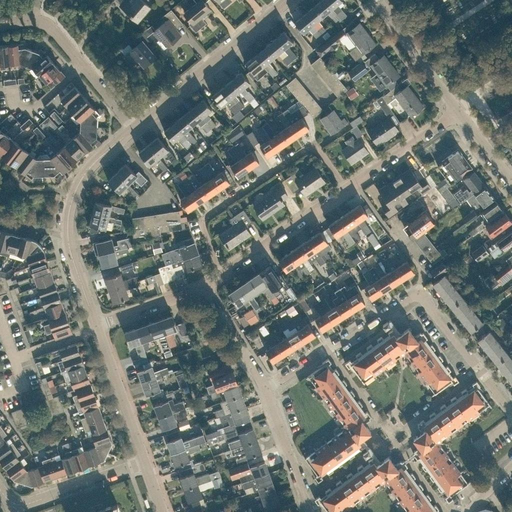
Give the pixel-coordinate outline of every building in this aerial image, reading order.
[(125,0),(120,6),(137,21),(149,6),(141,0),(125,0)] [(195,0),(197,2),(184,13),(191,21),(190,22),(196,29),(205,22),(202,19),(207,15),(206,14),(210,10),(202,0),(195,0)] [(336,23),(341,19),(325,0),(319,0),(313,5),(322,16),(327,12),(336,23)] [(325,0),(341,19),(346,15),(337,4),(340,0),(325,0)] [(316,20),(322,16),(313,5),(304,13),(322,35),(327,31),(321,25),(316,20)] [(165,21),(153,31),(160,40),(161,38),(167,46),(181,35),(173,26),(180,20),(171,9),(161,17),(165,21)] [(322,35),(304,13),(294,22),(298,27),(303,32),(308,28),(317,40),(322,35)] [(349,51),(354,59),(357,57),(375,43),(359,22),(346,32),(347,33),(345,35),(341,29),(316,50),(320,55),(329,48),(330,50),(337,44),(336,43),(339,40),(343,44),(344,43),(350,50),(349,51)] [(283,31),(274,39),(292,61),(297,57),(287,45),(292,42),(283,31)] [(133,48),(124,56),(131,65),(138,59),(143,65),(155,56),(144,44),(149,40),(146,37),(147,37),(143,32),(129,44),(133,48)] [(264,47),(273,58),(278,54),(287,65),(292,61),(274,39),(264,47)] [(25,42),(17,44),(19,62),(26,65),(31,49),(26,47),(25,42)] [(9,64),(19,62),(17,44),(7,45),(9,64)] [(0,45),(0,68),(0,69),(6,68),(5,64),(9,64),(7,45),(0,45)] [(255,55),(273,77),(278,73),(268,61),(273,58),(264,47),(255,55)] [(32,67),(46,54),(40,48),(37,51),(31,49),(26,65),(32,67)] [(361,61),(348,72),(354,80),(368,70),(368,69),(370,68),(368,66),(370,64),(377,73),(371,78),(380,89),(399,75),(383,54),(378,58),(374,53),(364,61),(364,60),(361,62),(361,61)] [(364,53),(356,59),(359,63),(367,57),(364,53)] [(53,62),(46,54),(32,67),(39,75),(53,62)] [(273,77),(255,55),(245,63),(253,74),(258,69),(268,81),(273,77)] [(314,69),(323,61),(319,57),(310,64),(314,69)] [(323,61),(314,69),(318,73),(327,66),(323,61)] [(53,62),(39,75),(46,83),(46,82),(51,88),(64,75),(53,62)] [(327,66),(318,73),(322,78),(331,70),(327,66)] [(331,70),(322,78),(326,83),(335,75),(331,70)] [(243,95),(244,96),(249,102),(254,97),(248,91),(247,92),(243,87),(249,82),(240,72),(230,80),(239,90),(239,91),(243,95)] [(284,75),(278,81),(281,85),(287,79),(284,75)] [(335,75),(326,83),(330,87),(339,80),(335,75)] [(286,85),(290,89),(299,81),(295,77),(286,85)] [(234,94),(238,91),(239,90),(230,80),(221,88),(239,110),(244,106),(234,94)] [(330,87),(334,92),(343,84),(339,80),(330,87)] [(275,81),(270,85),(274,90),(279,85),(275,81)] [(294,94),(303,86),(299,81),(290,89),(294,94)] [(59,98),(66,106),(81,93),(70,82),(66,86),(69,89),(59,98)] [(347,89),(343,84),(334,92),(338,97),(347,89)] [(381,95),(387,104),(396,97),(410,115),(422,105),(406,85),(400,90),(396,85),(382,96),(382,95),(381,95)] [(307,91),(303,86),(294,94),(298,99),(307,91)] [(351,99),(358,94),(353,86),(346,92),(351,99)] [(239,110),(221,88),(211,96),(220,106),(225,102),(234,114),(239,110)] [(311,95),(307,91),(298,99),(302,103),(311,95)] [(87,101),(81,93),(66,106),(73,114),(87,101)] [(302,103),(302,104),(305,108),(315,100),(311,95),(302,103)] [(376,99),(372,102),(376,108),(380,106),(387,115),(392,112),(387,104),(381,95),(376,99)] [(202,99),(192,107),(211,129),(216,124),(206,113),(211,109),(202,99)] [(305,108),(309,112),(319,104),(315,100),(305,108)] [(94,108),(87,101),(73,114),(80,121),(94,108)] [(282,112),(298,135),(308,127),(301,117),(309,112),(305,108),(302,104),(291,112),(288,107),(282,112)] [(319,104),(309,112),(313,117),(323,109),(319,104)] [(327,114),(321,118),(331,133),(346,122),(343,118),(340,120),(333,110),(332,110),(329,106),(323,109),(327,114)] [(183,115),(192,125),(197,121),(206,132),(211,129),(192,107),(183,115)] [(96,110),(94,108),(80,121),(80,126),(96,127),(97,116),(99,114),(96,110)] [(239,110),(234,114),(232,116),(237,122),(244,116),(239,110)] [(298,135),(282,112),(277,115),(285,127),(280,131),(288,142),(298,135)] [(173,122),(192,144),(197,140),(187,129),(192,125),(183,115),(173,122)] [(360,115),(349,122),(353,127),(363,120),(360,115)] [(48,116),(43,120),(46,124),(52,130),(56,126),(48,116)] [(388,117),(368,131),(377,144),(397,130),(388,117)] [(192,144),(173,122),(164,131),(172,141),(173,141),(177,146),(181,142),(192,155),(196,151),(191,145),(192,144)] [(288,142),(280,131),(275,134),(267,122),(261,126),(277,149),(288,142)] [(62,124),(58,128),(62,132),(66,129),(62,124)] [(356,125),(351,128),(357,137),(362,133),(356,125)] [(96,138),(96,127),(80,126),(80,131),(92,145),(94,143),(98,140),(96,138)] [(277,149),(261,126),(256,129),(264,142),(259,145),(267,156),(277,149)] [(8,129),(6,130),(0,138),(0,153),(0,154),(12,139),(5,133),(8,129)] [(92,145),(80,131),(79,131),(72,137),(85,152),(92,145)] [(233,131),(227,135),(231,141),(237,137),(233,131)] [(246,135),(248,138),(253,145),(259,141),(252,131),(246,135)] [(49,136),(45,139),(49,144),(53,140),(49,136)] [(157,136),(148,144),(158,157),(164,152),(167,155),(166,156),(172,163),(177,159),(181,163),(183,160),(176,152),(173,155),(157,136)] [(348,145),(342,150),(351,162),(367,151),(358,138),(355,140),(352,136),(345,140),(348,145)] [(77,158),(85,152),(72,137),(64,144),(77,158)] [(20,145),(12,139),(0,154),(9,160),(20,145)] [(199,153),(209,145),(204,140),(200,144),(201,145),(196,149),(199,153)] [(232,146),(248,169),(258,162),(251,151),(246,154),(237,142),(232,146)] [(70,165),(77,158),(64,144),(57,151),(70,165)] [(158,157),(148,144),(138,152),(149,165),(155,159),(158,162),(157,163),(163,171),(167,167),(158,157)] [(9,160),(17,167),(29,151),(20,145),(9,160)] [(248,169),(232,146),(227,149),(235,162),(230,165),(237,176),(248,169)] [(29,152),(17,167),(25,173),(37,158),(34,155),(36,153),(31,149),(29,152)] [(416,199),(434,222),(452,208),(452,209),(459,204),(446,187),(457,179),(457,178),(471,167),(458,149),(442,161),(443,163),(438,166),(446,177),(440,181),(436,184),(431,188),(416,199)] [(62,172),(70,165),(57,151),(50,157),(62,172)] [(43,158),(44,174),(53,174),(56,177),(62,172),(50,157),(43,158)] [(34,175),(44,174),(43,158),(37,158),(25,173),(31,178),(34,175)] [(208,162),(203,166),(218,189),(229,182),(221,171),(216,174),(208,162)] [(116,172),(128,183),(134,178),(137,180),(136,181),(143,188),(149,182),(146,178),(143,180),(125,163),(116,172)] [(208,196),(218,189),(203,166),(197,169),(206,181),(201,185),(208,196)] [(294,173),(284,180),(292,191),(299,186),(305,195),(324,181),(314,167),(298,179),(294,173)] [(399,175),(410,191),(417,187),(421,193),(431,187),(424,177),(418,181),(409,168),(399,175)] [(183,170),(178,174),(182,179),(187,175),(183,170)] [(466,198),(472,194),(471,193),(483,183),(473,171),(463,179),(471,189),(469,190),(467,188),(459,195),(463,200),(466,198)] [(138,193),(128,183),(116,172),(108,180),(119,192),(125,186),(128,189),(127,190),(134,197),(138,193)] [(432,179),(428,174),(424,177),(431,187),(431,188),(436,184),(432,179)] [(403,196),(410,191),(399,175),(388,182),(400,198),(398,199),(403,206),(408,203),(403,196)] [(208,196),(201,185),(196,188),(187,176),(182,180),(198,203),(208,196)] [(436,176),(432,179),(436,184),(440,181),(436,176)] [(198,203),(182,180),(177,183),(185,196),(180,199),(188,210),(198,203)] [(400,198),(388,182),(378,189),(386,202),(381,206),(388,216),(397,210),(393,203),(398,199),(400,198)] [(275,191),(253,206),(262,219),(284,204),(281,200),(287,195),(280,185),(273,189),(275,191)] [(472,205),(474,204),(476,207),(481,203),(484,207),(494,199),(484,185),(472,194),(466,198),(472,205)] [(108,217),(108,216),(110,208),(114,209),(114,211),(123,213),(125,208),(111,205),(113,200),(105,198),(104,203),(95,201),(92,212),(108,217)] [(471,235),(488,223),(487,222),(502,210),(496,202),(483,212),(486,216),(481,220),(482,222),(468,232),(471,235)] [(360,204),(349,211),(357,222),(365,234),(370,231),(366,223),(365,223),(362,218),(367,214),(360,204)] [(233,226),(220,235),(228,247),(249,233),(245,226),(252,222),(243,209),(229,219),(233,226)] [(409,222),(402,227),(411,239),(434,222),(425,210),(416,216),(409,222)] [(473,210),(462,218),(466,224),(478,215),(473,210)] [(175,223),(174,211),(167,212),(169,224),(175,223)] [(352,225),(357,222),(349,211),(339,218),(355,241),(360,238),(352,225)] [(488,223),(483,227),(490,237),(511,222),(504,211),(488,223)] [(108,217),(92,212),(89,224),(90,224),(90,232),(99,231),(100,227),(105,228),(108,220),(111,221),(111,222),(121,225),(122,220),(108,216),(108,217)] [(169,224),(167,212),(161,213),(163,225),(169,224)] [(163,225),(161,213),(155,214),(157,226),(163,225)] [(413,213),(407,218),(409,222),(416,216),(413,213)] [(157,226),(155,214),(149,215),(151,227),(157,226)] [(149,215),(143,216),(145,228),(151,227),(149,215)] [(355,241),(339,218),(328,225),(329,226),(336,236),(341,232),(349,245),(355,241)] [(160,226),(145,228),(139,229),(133,230),(135,236),(146,234),(146,237),(161,234),(160,226)] [(329,226),(325,229),(332,239),(336,236),(329,226)] [(325,229),(321,232),(327,242),(332,239),(325,229)] [(500,243),(489,251),(493,257),(511,242),(511,229),(498,240),(500,243)] [(4,254),(10,233),(0,230),(0,248),(3,249),(1,254),(4,254)] [(331,248),(327,242),(321,232),(320,231),(309,238),(325,261),(331,258),(326,251),(331,248)] [(416,243),(426,236),(422,231),(413,239),(416,243)] [(21,236),(10,233),(4,254),(9,256),(10,251),(16,253),(21,236)] [(372,233),(367,236),(374,246),(379,243),(372,233)] [(27,256),(38,243),(37,242),(34,239),(21,236),(16,253),(27,256)] [(426,236),(416,243),(420,248),(430,240),(426,236)] [(96,242),(92,242),(94,251),(98,250),(99,254),(128,246),(132,245),(129,237),(117,240),(118,244),(113,245),(111,238),(96,242)] [(179,246),(161,253),(165,265),(198,253),(194,241),(192,237),(183,240),(185,244),(179,246)] [(320,265),(325,261),(309,238),(299,245),(307,256),(311,262),(315,259),(320,265)] [(433,245),(430,240),(420,248),(424,253),(433,245)] [(158,241),(152,242),(154,253),(162,251),(158,241)] [(40,244),(38,243),(27,256),(30,266),(47,260),(43,250),(41,246),(40,244)] [(299,245),(289,252),(305,275),(310,272),(309,271),(313,268),(306,257),(307,256),(299,245)] [(424,253),(425,254),(435,247),(433,245),(424,253)] [(483,245),(473,253),(479,261),(489,253),(483,245)] [(129,251),(128,246),(99,254),(102,266),(117,262),(115,255),(129,251)] [(435,247),(425,254),(429,259),(438,251),(435,247)] [(439,252),(438,251),(429,259),(433,264),(446,253),(443,248),(439,252)] [(305,275),(289,252),(278,260),(286,271),(291,267),(299,279),(305,275)] [(158,267),(160,272),(164,283),(174,279),(176,274),(174,270),(182,267),(183,271),(202,265),(198,253),(165,265),(158,267)] [(394,253),(389,256),(394,263),(399,260),(394,253)] [(466,262),(472,257),(469,254),(464,258),(466,262)] [(403,278),(396,267),(394,263),(389,256),(383,260),(390,271),(385,274),(393,285),(403,278)] [(349,258),(346,260),(351,267),(355,264),(352,259),(351,258),(349,258)] [(50,270),(47,260),(30,266),(34,276),(50,270)] [(407,260),(396,267),(403,278),(414,271),(407,260)] [(511,261),(509,264),(495,276),(501,284),(511,275),(511,261)] [(132,262),(122,265),(120,266),(122,272),(134,268),(132,262)] [(442,262),(431,271),(436,277),(448,268),(442,262)] [(270,265),(259,272),(275,295),(280,292),(276,287),(284,281),(279,274),(277,276),(270,265)] [(393,285),(385,274),(380,277),(373,266),(368,269),(382,292),(393,285)] [(382,292),(368,269),(362,273),(369,284),(364,287),(371,299),(382,292)] [(37,286),(54,280),(50,270),(34,276),(30,277),(32,281),(35,280),(37,286)] [(164,283),(160,272),(137,280),(140,286),(156,280),(158,285),(164,283)] [(249,279),(257,291),(262,287),(274,304),(279,301),(275,295),(259,272),(249,279)] [(105,278),(109,290),(137,280),(135,276),(123,280),(120,273),(105,278)] [(443,273),(431,282),(436,288),(437,288),(440,292),(439,292),(443,297),(443,296),(446,300),(450,306),(462,297),(443,273)] [(249,279),(239,286),(250,303),(257,312),(262,308),(252,294),(257,291),(249,279)] [(57,290),(54,280),(37,286),(32,288),(34,292),(39,290),(41,296),(57,290)] [(137,280),(109,290),(113,301),(128,296),(126,289),(138,285),(137,280)] [(345,284),(339,287),(354,310),(364,303),(357,292),(352,295),(345,284)] [(239,286),(229,293),(236,305),(242,301),(246,306),(250,303),(239,286)] [(290,286),(285,289),(292,300),(298,297),(290,286)] [(9,289),(11,295),(16,293),(19,292),(17,287),(9,289)] [(343,316),(354,310),(339,287),(334,291),(341,302),(336,305),(343,316)] [(61,300),(57,290),(36,298),(37,301),(42,299),(44,306),(61,300)] [(20,304),(16,293),(11,295),(15,305),(20,304)] [(304,310),(305,311),(310,308),(303,297),(298,301),(304,310)] [(324,297),(318,301),(333,323),(343,316),(336,305),(331,309),(324,297)] [(462,297),(450,306),(455,312),(456,312),(459,315),(458,316),(462,320),(463,320),(466,324),(465,324),(470,330),(481,321),(462,297)] [(48,317),(64,311),(61,300),(44,306),(48,317)] [(333,323),(318,301),(313,304),(314,306),(312,308),(315,313),(317,311),(320,315),(315,319),(322,330),(333,323)] [(24,314),(20,304),(15,305),(19,316),(24,314)] [(292,304),(285,309),(290,316),(296,311),(292,304)] [(252,308),(244,313),(250,324),(258,319),(252,308)] [(68,321),(64,311),(48,317),(50,322),(43,325),(45,329),(68,321)] [(27,312),(24,314),(19,316),(21,321),(26,319),(26,322),(30,320),(27,312)] [(165,333),(171,350),(172,354),(177,352),(176,347),(175,347),(174,344),(175,344),(170,331),(177,328),(172,315),(160,319),(165,333)] [(290,319),(304,341),(315,334),(308,323),(303,326),(295,315),(290,319)] [(481,321),(470,330),(477,339),(488,329),(493,326),(485,317),(481,321)] [(148,323),(153,337),(158,335),(164,352),(171,350),(165,333),(160,319),(148,323)] [(293,348),(304,341),(290,319),(284,322),(289,329),(290,329),(292,333),(286,337),(293,348)] [(499,320),(493,325),(499,333),(505,328),(499,320)] [(68,321),(45,329),(46,333),(53,331),(55,337),(72,332),(68,321)] [(183,321),(178,323),(183,336),(188,334),(183,321)] [(148,339),(153,337),(148,323),(137,328),(145,351),(145,350),(150,349),(149,345),(150,344),(148,339)] [(264,324),(259,328),(264,336),(271,346),(265,350),(272,361),(283,354),(269,332),(264,324)] [(349,359),(344,363),(348,367),(351,365),(363,382),(402,354),(406,355),(434,393),(431,395),(432,395),(451,381),(453,384),(458,380),(454,376),(450,379),(446,373),(450,370),(447,365),(442,368),(438,362),(442,359),(439,354),(435,357),(430,351),(434,348),(431,344),(427,347),(422,341),(427,338),(422,332),(421,333),(420,332),(414,336),(408,328),(399,334),(394,327),(387,332),(390,336),(384,340),(381,336),(376,339),(380,344),(374,348),(370,344),(366,347),(369,351),(363,356),(360,352),(355,355),(358,359),(352,364),(349,359)] [(145,351),(137,328),(125,332),(129,345),(135,343),(140,358),(146,356),(145,350),(145,351)] [(293,348),(286,337),(281,340),(275,329),(269,332),(283,354),(293,348)] [(488,329),(477,339),(481,345),(482,344),(485,348),(484,349),(488,353),(489,353),(492,356),(491,357),(496,363),(508,353),(488,329)] [(61,353),(63,359),(80,353),(76,343),(51,352),(53,356),(61,353)] [(83,363),(80,353),(63,359),(58,361),(61,371),(83,363)] [(511,358),(508,353),(496,363),(500,369),(501,368),(504,372),(504,373),(507,377),(508,377),(511,380),(510,381),(511,383),(511,358)] [(137,366),(138,366),(139,365),(148,362),(146,356),(134,360),(137,366)] [(345,430),(305,458),(317,475),(314,477),(318,481),(322,478),(320,474),(325,469),(328,473),(333,470),(330,466),(336,461),(339,466),(344,462),(341,458),(347,454),(350,458),(354,455),(352,450),(357,446),(360,450),(367,445),(363,440),(366,421),(370,419),(369,418),(371,416),(366,410),(362,414),(358,408),(362,405),(359,400),(355,403),(350,397),(354,394),(351,389),(347,393),(342,386),(347,383),(343,379),(339,382),(334,376),(339,373),(335,368),(331,371),(327,365),(331,362),(328,358),(322,362),(323,364),(309,375),(345,425),(345,430)] [(152,361),(139,365),(138,366),(140,369),(137,370),(142,382),(155,377),(161,375),(169,372),(167,367),(153,372),(150,366),(153,365),(152,361)] [(70,379),(87,373),(83,363),(62,371),(65,381),(70,379)] [(208,393),(236,383),(232,371),(226,373),(226,372),(224,373),(222,366),(207,371),(210,379),(213,378),(214,383),(205,386),(208,393)] [(183,372),(176,375),(180,388),(187,385),(183,372)] [(90,384),(87,373),(70,379),(74,390),(75,389),(90,384)] [(161,375),(155,377),(157,383),(163,381),(161,375)] [(159,389),(157,383),(155,377),(142,382),(146,394),(150,392),(159,389)] [(414,452),(412,453),(416,459),(421,456),(425,462),(421,465),(424,469),(429,466),(433,472),(429,475),(432,480),(436,477),(441,483),(436,486),(440,491),(444,488),(449,494),(444,497),(448,501),(452,498),(453,500),(456,504),(460,501),(457,497),(457,498),(453,493),(470,481),(469,481),(467,482),(439,444),(440,440),(488,404),(490,407),(491,406),(477,387),(479,385),(476,380),(471,384),(474,388),(468,392),(465,388),(461,391),(464,396),(458,400),(455,396),(450,399),(453,403),(447,408),(444,404),(439,407),(442,411),(436,416),(433,411),(429,415),(432,419),(426,423),(423,419),(417,423),(418,425),(417,426),(421,432),(413,438),(419,446),(413,451),(414,452)] [(227,399),(240,394),(236,383),(210,392),(212,398),(225,393),(227,399)] [(94,395),(90,384),(75,389),(77,394),(73,395),(75,402),(94,395)] [(159,389),(150,392),(152,398),(160,395),(164,394),(162,388),(159,389)] [(164,394),(160,395),(162,401),(172,398),(175,397),(173,391),(164,394)] [(244,406),(240,394),(227,399),(220,401),(222,407),(213,410),(215,417),(218,416),(218,415),(244,406)] [(58,395),(48,399),(53,414),(64,411),(58,395)] [(83,412),(98,406),(94,395),(75,402),(77,408),(82,407),(83,412)] [(154,404),(158,416),(185,406),(183,400),(174,403),(172,398),(162,401),(154,404)] [(203,401),(197,403),(200,409),(206,407),(203,401)] [(102,418),(98,406),(83,412),(85,417),(80,418),(83,425),(102,418)] [(185,406),(158,416),(162,428),(175,423),(174,418),(188,413),(185,406)] [(248,418),(244,406),(218,415),(218,416),(221,422),(234,417),(236,423),(248,418)] [(22,408),(11,412),(16,427),(27,423),(22,408)] [(91,434),(106,429),(102,418),(83,425),(85,431),(90,429),(91,434)] [(188,419),(178,422),(180,429),(190,426),(188,419)] [(206,438),(236,428),(234,423),(222,427),(223,429),(205,435),(206,438)] [(230,448),(256,439),(251,427),(239,432),(241,438),(228,442),(230,448)] [(238,434),(236,428),(206,438),(207,439),(209,444),(226,438),(238,434)] [(112,444),(106,429),(91,434),(96,446),(107,452),(112,444)] [(178,432),(166,436),(168,441),(180,436),(178,432)] [(171,453),(198,443),(205,441),(202,434),(182,441),(180,436),(167,441),(171,453)] [(260,451),(256,439),(230,448),(231,450),(224,452),(227,457),(245,451),(247,456),(260,451)] [(74,440),(68,442),(68,443),(70,448),(77,446),(74,440)] [(0,459),(16,448),(12,442),(8,445),(5,441),(0,444),(0,459)] [(200,449),(198,443),(171,453),(175,465),(178,464),(188,460),(186,454),(200,449)] [(82,446),(71,450),(78,470),(89,466),(84,451),(82,446)] [(103,460),(107,452),(96,446),(84,451),(89,466),(103,460)] [(20,453),(16,448),(0,459),(0,461),(6,470),(19,460),(16,456),(20,453)] [(66,474),(78,470),(71,450),(64,452),(66,457),(61,458),(66,474)] [(66,474),(61,458),(59,454),(48,458),(55,478),(66,474)] [(319,495),(314,499),(317,503),(320,501),(328,511),(340,511),(382,482),(387,482),(408,511),(434,511),(438,509),(435,504),(431,507),(426,501),(431,498),(427,493),(423,496),(418,490),(423,487),(419,483),(415,486),(411,480),(415,477),(412,472),(407,475),(403,469),(407,466),(403,460),(401,462),(400,460),(394,465),(388,456),(380,462),(375,455),(368,460),(371,464),(365,469),(361,464),(357,468),(360,472),(354,476),(351,472),(346,475),(349,480),(343,484),(340,480),(336,483),(339,488),(333,492),(330,487),(325,491),(328,495),(322,500),(319,495)] [(238,465),(247,462),(245,456),(236,459),(238,465)] [(19,461),(19,460),(6,470),(14,480),(22,483),(26,471),(23,465),(27,462),(24,457),(19,461)] [(44,482),(55,478),(48,458),(42,460),(43,465),(38,466),(44,482)] [(188,460),(178,464),(180,470),(194,465),(191,459),(188,460)] [(240,482),(241,482),(268,473),(263,461),(250,465),(252,471),(238,475),(240,482)] [(194,465),(180,470),(182,476),(193,472),(205,468),(203,462),(194,465)] [(232,467),(228,468),(231,477),(250,470),(249,467),(247,462),(238,465),(232,467)] [(31,486),(44,482),(38,466),(26,471),(22,483),(31,486)] [(221,476),(218,470),(209,474),(211,479),(221,476)] [(211,479),(209,474),(208,472),(200,475),(194,477),(193,472),(182,476),(179,477),(184,489),(211,479)] [(254,491),(272,484),(268,473),(241,482),(243,488),(252,485),(254,491)] [(213,485),(211,479),(184,489),(188,501),(190,500),(201,496),(199,490),(213,485)] [(244,507),(276,496),(272,484),(258,489),(260,494),(254,496),(255,498),(236,504),(238,510),(244,508),(244,507)] [(233,486),(225,489),(227,494),(235,491),(233,486)] [(201,496),(190,500),(192,506),(200,503),(203,502),(201,496)] [(244,507),(244,508),(245,511),(248,511),(265,506),(266,511),(268,511),(280,508),(276,496),(244,507)] [(192,506),(188,508),(189,511),(193,511),(202,509),(200,503),(192,506)]
